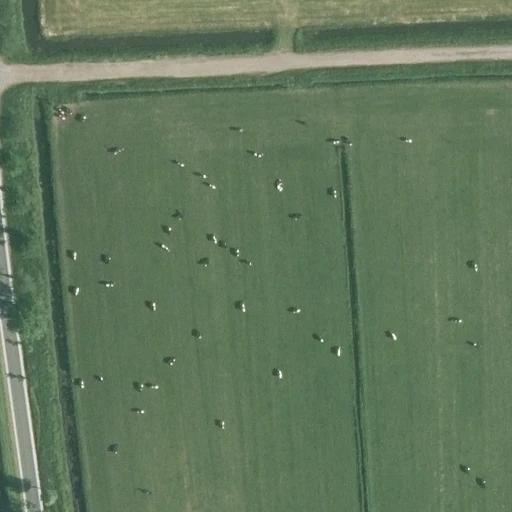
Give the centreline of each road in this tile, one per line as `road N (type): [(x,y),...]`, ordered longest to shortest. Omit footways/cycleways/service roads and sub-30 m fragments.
road 1 (track): [(0,74),(511,52)]
road 2 (tertiary): [(33,511),(0,260)]
